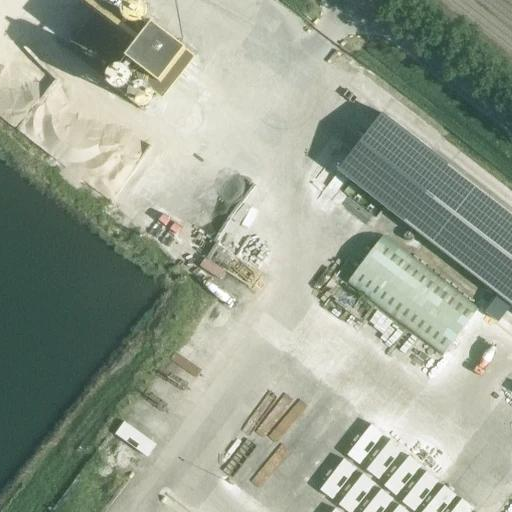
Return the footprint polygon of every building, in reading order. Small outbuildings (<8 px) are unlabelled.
[(145,58),(183,81),(205,45),(166,22),(145,58)] [(88,29),(75,44),(102,69),(115,55),(88,29)] [(511,216),(430,153),(382,115),(339,172),(386,209),(511,305),(511,216)] [(348,283),(443,356),(478,310),(383,237),(348,283)] [(216,258),(207,265),(218,279),(227,272),(216,258)] [(360,332),(375,346),(395,325),(380,311),(360,332)] [(295,387),(319,361),(307,350),(283,376),(295,387)] [(329,366),(304,395),(318,406),(343,378),(329,366)] [(395,392),(370,419),(382,430),(407,403),(395,392)] [(279,428),(292,438),(315,408),(302,398),(279,428)] [(390,436),(403,446),(426,418),(413,408),(390,436)] [(511,409),(500,424),(511,434),(511,409)] [(434,422),(410,451),(424,462),(447,433),(434,422)] [(356,464),(379,436),(366,425),(342,452),(356,464)] [(458,439),(434,468),(448,479),(472,450),(458,439)] [(384,442),(362,472),(376,482),(397,452),(384,442)] [(406,455),(384,486),(398,496),(420,465),(406,455)] [(325,497),(353,472),(340,458),(313,484),(325,497)] [(480,460),(461,489),(474,498),(493,468),(480,460)] [(497,511),(511,493),(511,475),(505,470),(481,498),(497,511)] [(418,511),(419,511),(443,484),(430,473),(406,501),(418,511)] [(336,504),(346,511),(385,511),(393,503),(357,476),(336,504)]
